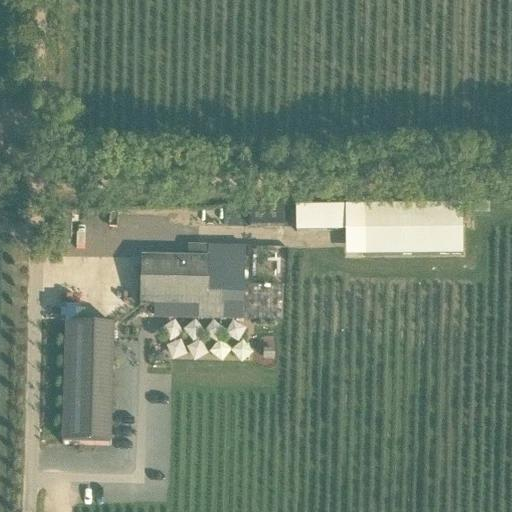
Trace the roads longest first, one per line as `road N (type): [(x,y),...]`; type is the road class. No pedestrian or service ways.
road 1 (track): [(511,184),(37,186)]
road 2 (track): [(28,511),(37,186)]
road 3 (track): [(41,0),(37,130)]
road 4 (track): [(4,0),(1,130)]
